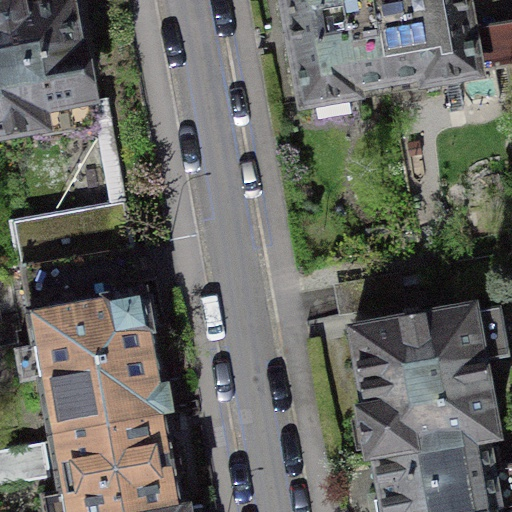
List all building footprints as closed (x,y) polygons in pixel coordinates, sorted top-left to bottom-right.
[(357,87),(390,82),(375,0),(284,0),(304,104),(357,95),(357,87)] [(511,0),(375,0),(390,82),(423,76),(424,83),(478,74),(477,71),(511,64),(511,0)] [(0,135),(41,128),(42,135),(92,126),(91,117),(95,117),(110,203),(9,221),(17,266),(134,245),(126,201),(108,99),(92,101),(93,105),(88,105),(88,99),(91,99),(82,50),(77,51),(68,3),(22,12),(20,1),(4,4),(0,5),(0,135)] [(52,434),(165,414),(162,400),(134,245),(17,266),(0,269),(0,334),(15,332),(19,351),(16,352),(21,382),(42,379),(52,434)] [(399,273),(340,284),(343,299),(346,314),(405,304),(399,273)] [(375,455),(495,434),(482,361),(506,356),(498,310),(474,315),(473,310),(413,320),(353,331),(367,410),(360,411),(368,456),(375,455)] [(154,511),(182,507),(181,505),(179,505),(175,478),(169,443),(168,443),(166,430),(163,417),(165,416),(165,414),(52,434),(63,493),(42,497),(44,511),(154,511)] [(484,511),(497,510),(497,509),(511,505),(511,472),(511,467),(490,471),(484,439),(495,437),(495,434),(375,455),(385,511),(484,511)] [(44,444),(0,451),(0,485),(49,477),(46,460),(44,444)]
